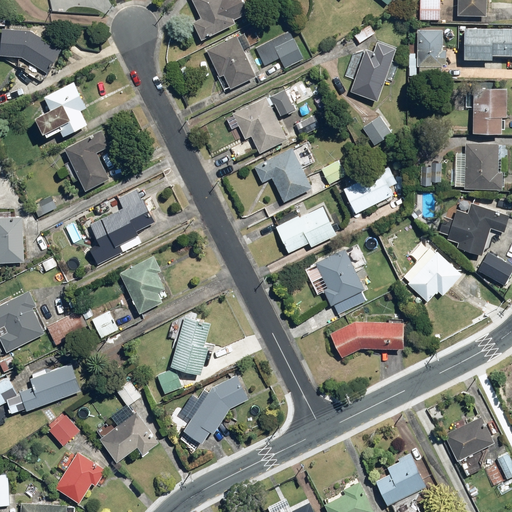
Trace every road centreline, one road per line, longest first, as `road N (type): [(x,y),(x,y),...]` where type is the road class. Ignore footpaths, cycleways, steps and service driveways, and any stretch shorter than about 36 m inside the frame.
road 1 (residential): [(321,430),(138,58),(136,22)]
road 2 (residential): [(321,430),(511,331)]
road 3 (residential): [(172,511),(192,493),(321,430)]
